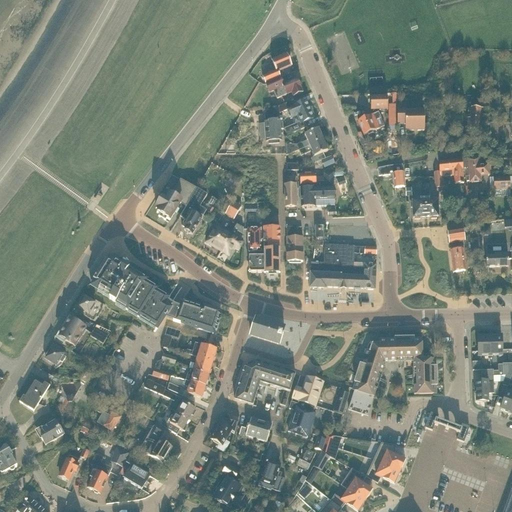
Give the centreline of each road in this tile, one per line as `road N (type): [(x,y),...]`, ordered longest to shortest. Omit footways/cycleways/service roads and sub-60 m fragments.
road 1 (residential): [(393,317),(389,239),(303,39),(276,16)]
road 2 (residential): [(116,223),(276,16)]
road 3 (residential): [(1,402),(116,223)]
road 4 (residential): [(150,509),(89,511),(47,490),(1,402)]
road 5 (residential): [(250,304),(116,223)]
road 6 (residential): [(150,509),(217,403)]
